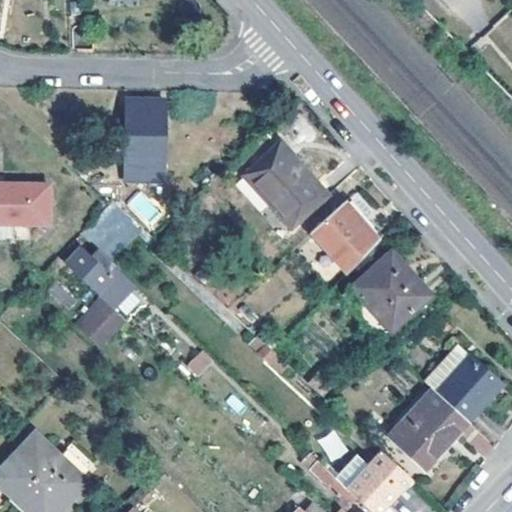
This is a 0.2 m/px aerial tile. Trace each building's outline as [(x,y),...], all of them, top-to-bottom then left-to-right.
[(167,100),(128,99),(128,179),(166,179),(167,100)] [(331,194),(282,139),(244,174),(293,229),(331,194)] [(0,184),(0,224),(15,225),(51,226),(51,186),(0,184)] [(125,204),(148,227),(162,213),(139,190),(125,204)] [(350,195),(344,200),(379,239),(383,234),(350,195)] [(344,200),(313,229),(348,271),(379,239),(344,200)] [(15,225),(0,224),(0,238),(14,238),(15,225)] [(240,333),(248,324),(228,306),(159,243),(152,250),(240,333)] [(114,276),(121,267),(100,247),(91,255),(82,247),(67,261),(96,288),(128,319),(136,327),(154,308),(132,287),(126,288),(114,276)] [(393,250),(352,286),(391,331),(433,295),(393,250)] [(391,331),(352,286),(343,293),(383,338),(391,331)] [(101,348),(128,319),(96,288),(86,299),(92,306),(76,323),(101,348)] [(281,373),(290,364),(274,349),(259,335),(251,344),(281,373)] [(433,386),(437,390),(471,354),(457,342),(424,377),(433,386)] [(203,349),(186,365),(196,377),(213,361),(203,349)] [(437,390),(470,419),(503,383),(471,354),(437,390)] [(310,363),(300,373),(324,394),(333,384),(310,363)] [(437,390),(433,386),(389,434),(426,469),(470,419),(437,390)] [(342,426),(374,457),(382,449),(349,418),(342,426)] [(88,481),(37,432),(0,469),(0,482),(31,511),(48,511),(67,492),(72,497),(88,481)] [(381,511),(388,506),(413,478),(382,449),(374,457),(354,479),(348,485),(365,502),(376,511),(381,511)] [(325,463),(312,451),(303,461),(356,511),(365,502),(348,485),(325,463)] [(331,457),(325,463),(348,485),(354,479),(331,457)] [(306,511),(325,511),(314,501),(305,511),(306,511)]
